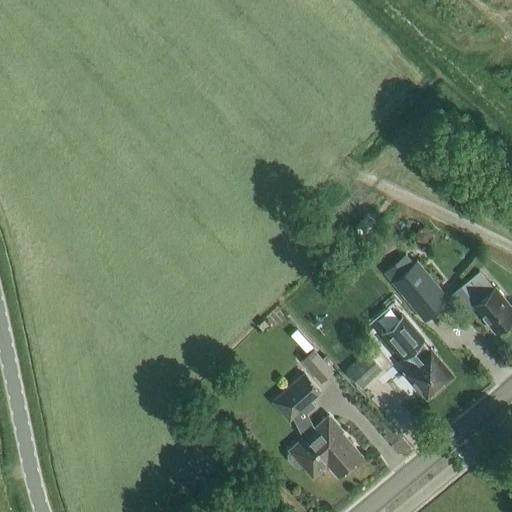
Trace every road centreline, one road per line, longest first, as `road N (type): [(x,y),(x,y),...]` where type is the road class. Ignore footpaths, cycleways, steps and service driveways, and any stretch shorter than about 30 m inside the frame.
road 1 (unclassified): [(41,511),(0,317)]
road 2 (tertiary): [(371,511),(511,392)]
road 3 (track): [(402,0),(438,32),(472,48),(511,38)]
